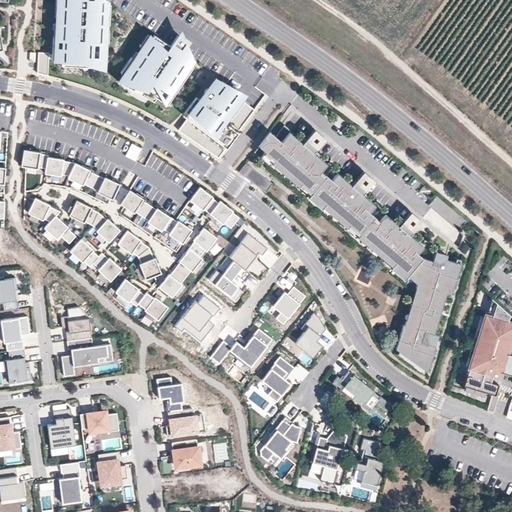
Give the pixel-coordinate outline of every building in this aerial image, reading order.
[(106,3),(105,0),(60,0),(59,16),(59,23),(58,36),(53,36),(52,60),(62,60),(78,61),(77,66),(102,67),(104,42),(104,29),(104,24),(106,3)] [(147,33),(139,45),(144,49),(152,37),(147,33)] [(131,56),(120,72),(124,75),(156,97),(167,104),(178,88),(173,85),(184,68),(189,71),(193,66),(188,62),(179,57),(181,53),(186,46),(187,43),(185,40),(178,35),(171,45),(154,34),(152,37),(144,49),(141,54),(136,60),(131,56)] [(135,50),(131,56),(136,60),(141,54),(135,50)] [(49,52),(38,52),(37,73),(48,75),(49,52)] [(181,53),(179,57),(188,62),(190,59),(181,53)] [(189,71),(184,68),(173,85),(178,88),(189,71)] [(124,75),(120,81),(153,101),(156,97),(124,75)] [(187,118),(178,130),(219,158),(255,110),(236,96),(239,92),(222,80),(215,91),(211,88),(208,88),(206,89),(205,92),(206,96),(202,101),(196,96),(183,115),(187,118)] [(275,137),(270,132),(258,145),(264,150),(262,155),(271,163),(269,167),(414,291),(404,324),(400,323),(399,327),(402,328),(396,348),(397,349),(396,354),(405,361),(406,360),(413,364),(412,366),(423,373),(425,369),(428,371),(435,346),(434,345),(437,335),(445,337),(467,266),(460,263),(461,259),(457,258),(442,254),(429,250),(428,251),(410,234),(421,220),(410,211),(399,225),(362,193),(374,180),(363,171),(351,184),(313,152),(322,141),(314,141),(314,129),(302,143),(283,126),(275,137)] [(40,152),(24,149),(21,167),(38,169),(38,168),(46,169),(48,157),(48,155),(40,153),(40,152)] [(64,160),(48,157),(46,169),(45,173),(61,176),(61,175),(69,176),(75,163),(64,161),(64,160)] [(90,169),(75,163),(69,176),(68,178),(83,185),(84,184),(90,187),(97,174),(89,171),(90,169)] [(244,177),(250,168),(245,164),(239,172),(244,177)] [(271,185),(250,168),(244,177),(265,193),(271,185)] [(104,176),(104,178),(97,174),(90,187),(97,190),(97,192),(112,199),(120,184),(104,176)] [(210,213),(218,203),(212,198),(213,197),(200,187),(190,199),(203,210),(204,208),(210,213)] [(144,198),(130,189),(120,203),(134,213),(135,212),(141,216),(149,204),(143,199),(144,198)] [(43,219),(49,222),(56,215),(60,211),(50,206),(50,205),(35,197),(27,212),(43,220),(43,219)] [(437,203),(433,207),(458,228),(464,221),(437,197),(434,201),(437,203)] [(91,207),(77,199),(68,214),(83,222),(84,221),(91,225),(100,214),(91,208),(91,207)] [(232,212),(233,211),(220,200),(218,203),(210,213),(223,224),(224,223),(230,228),(239,217),(232,212)] [(157,207),(156,209),(149,204),(141,216),(148,220),(147,222),(161,231),(163,228),(171,217),(157,207)] [(100,214),(91,225),(96,229),(95,231),(107,242),(119,230),(107,218),(106,219),(100,214)] [(49,222),(44,228),(57,239),(60,235),(69,243),(76,235),(67,227),(68,226),(56,215),(49,222)] [(171,217),(163,228),(169,233),(169,234),(182,243),(192,229),(178,220),(177,221),(171,217)] [(194,241),(189,248),(200,256),(205,250),(206,251),(217,237),(203,227),(193,240),(194,241)] [(141,239),(127,230),(117,243),(131,253),(132,252),(138,257),(149,247),(140,241),(141,239)] [(247,244),(233,261),(246,271),(260,253),(265,255),(269,251),(250,235),(244,242),(247,244)] [(93,263),(99,256),(92,251),(93,250),(81,238),(70,250),(82,262),(83,261),(90,267),(93,263)] [(448,239),(442,254),(457,258),(459,249),(448,239)] [(153,257),(149,247),(138,257),(141,263),(140,264),(146,278),(161,272),(155,257),(153,257)] [(180,262),(175,268),(186,276),(191,270),(192,271),(202,258),(200,256),(189,248),(179,261),(180,262)] [(98,270),(110,281),(121,269),(109,257),(108,259),(102,253),(99,256),(93,263),(99,269),(98,270)] [(246,271),(233,261),(223,275),(217,271),(209,280),(236,301),(243,292),(231,282),(237,274),(245,281),(251,274),(246,271)] [(169,273),(159,287),(172,297),(183,284),(181,283),(186,276),(175,268),(170,274),(169,273)] [(361,270),(358,279),(367,283),(371,274),(361,270)] [(4,311),(19,309),(18,300),(17,300),(16,296),(15,290),(18,289),(16,277),(4,279),(4,277),(0,277),(0,302),(3,302),(4,311)] [(136,306),(138,304),(144,295),(138,290),(139,289),(125,279),(115,292),(129,302),(130,301),(136,306)] [(287,293),(284,291),(272,306),(280,312),(276,318),(283,324),(305,295),(293,286),(287,293)] [(144,310),(158,320),(168,306),(155,296),(154,298),(146,292),(144,295),(138,304),(145,309),(144,310)] [(201,342),(215,325),(209,320),(213,316),(214,316),(220,309),(205,296),(198,304),(196,302),(176,326),(182,332),(185,328),(201,342)] [(492,315),(496,303),(492,299),(487,314),(492,315)] [(511,315),(496,303),(492,315),(487,314),(486,316),(480,335),(469,368),(470,368),(468,374),(467,374),(464,385),(466,385),(485,392),(493,394),(496,395),(499,385),(496,384),(499,378),(501,378),(503,373),(509,354),(511,343),(511,322),(509,322),(511,315)] [(68,341),(93,338),(90,316),(79,306),(68,308),(69,315),(62,316),(63,328),(70,327),(70,329),(70,332),(67,332),(68,341)] [(319,317),(314,313),(302,329),(306,332),(298,341),(308,349),(306,352),(314,359),(323,347),(317,342),(319,339),(317,338),(319,335),(321,337),(326,330),(319,317)] [(486,316),(481,315),(475,333),(480,335),(486,316)] [(30,334),(27,316),(18,318),(19,319),(1,321),(4,344),(7,344),(8,351),(24,349),(23,338),(22,335),(30,334)] [(273,339),(259,329),(245,348),(238,343),(231,352),(251,368),(273,339)] [(480,335),(475,333),(467,360),(471,361),(480,335)] [(62,356),(65,376),(76,374),(75,366),(100,362),(99,357),(109,356),(109,352),(113,351),(112,344),(94,346),(93,338),(68,341),(69,350),(72,349),(73,353),(73,355),(62,356)] [(308,349),(298,341),(296,344),(306,352),(308,349)] [(220,363),(231,349),(223,342),(212,356),(220,363)] [(25,358),(24,349),(8,351),(9,360),(4,361),(6,373),(7,373),(9,384),(21,382),(21,381),(31,379),(29,367),(26,368),(26,365),(25,358)] [(114,360),(113,351),(109,352),(109,356),(99,357),(100,362),(114,360)] [(511,375),(511,354),(509,354),(503,373),(511,375)] [(295,369),(280,357),(274,364),(275,364),(262,381),(273,389),(268,396),(277,403),(291,385),(286,380),(284,379),(287,374),(290,376),(295,369)] [(338,377),(333,384),(353,400),(356,396),(372,409),(376,404),(387,413),(392,406),(381,397),(378,400),(373,395),(375,392),(350,372),(343,380),(338,377)] [(171,411),(182,410),(181,403),(184,403),(181,384),(172,386),(171,377),(156,379),(159,400),(169,399),(171,411)] [(485,392),(466,385),(464,390),(484,396),(485,392)] [(375,392),(373,395),(378,400),(381,397),(375,392)] [(493,394),(487,410),(494,412),(499,397),(496,395),(493,394)] [(369,412),(372,409),(356,396),(353,400),(369,412)] [(171,411),(169,411),(171,420),(172,420),(173,425),(171,425),(172,435),(191,433),(190,426),(198,425),(196,415),(195,415),(194,408),(182,410),(171,411)] [(71,409),(54,411),(55,420),(56,420),(57,422),(57,424),(48,426),(52,449),(77,445),(71,409)] [(89,414),(81,415),(83,430),(92,428),(92,432),(108,429),(108,432),(120,430),(117,413),(106,415),(106,412),(89,415),(89,414)] [(13,450),(22,449),(20,432),(11,433),(11,430),(10,426),(11,426),(10,417),(0,418),(0,448),(13,447),(13,450)] [(295,424),(287,417),(277,430),(278,431),(273,437),(262,451),(263,456),(270,462),(276,454),(281,457),(292,442),(297,443),(302,429),(297,427),(294,425),(295,424)] [(344,449),(347,436),(337,427),(327,439),(319,437),(312,463),(324,466),(320,480),(335,484),(339,469),(337,469),(342,449),(344,449)] [(199,439),(174,442),(175,451),(176,451),(179,450),(180,457),(177,457),(178,467),(202,463),(199,439)] [(378,444),(363,440),(360,450),(366,452),(363,464),(357,463),(356,470),(364,472),(362,482),(377,486),(383,463),(376,461),(378,455),(376,454),(378,444)] [(119,452),(100,454),(104,484),(121,482),(121,480),(129,478),(127,465),(119,466),(118,461),(120,461),(119,452)] [(82,477),(80,462),(61,465),(62,473),(63,473),(64,476),(64,478),(60,479),(63,504),(83,501),(80,477),(82,477)] [(18,479),(16,468),(0,470),(0,494),(0,497),(8,496),(9,500),(25,498),(23,482),(18,482),(18,479)] [(377,486),(362,482),(360,487),(376,491),(377,486)]
